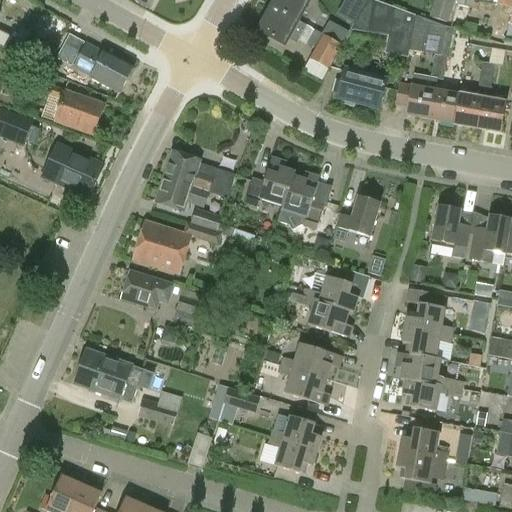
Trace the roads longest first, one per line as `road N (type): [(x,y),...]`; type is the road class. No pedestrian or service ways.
road 1 (residential): [(12,429),(184,53)]
road 2 (residential): [(511,170),(362,142),(304,122),(184,53)]
road 3 (residential): [(277,511),(12,429)]
road 4 (residential): [(368,511),(380,440),(367,401),(394,287)]
